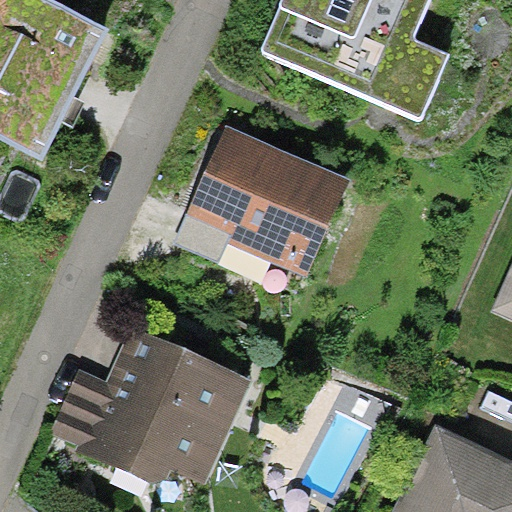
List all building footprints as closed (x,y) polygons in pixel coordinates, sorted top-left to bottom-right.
[(97,33),(32,0),(0,0),(0,150),(27,165),(97,33)] [(426,0),(281,0),(254,63),(412,133),(447,67),(405,51),(426,0)] [(340,188),(225,131),(169,245),(213,267),(223,248),(293,283),(340,188)] [(511,272),(493,314),(511,322),(511,272)] [(77,451),(71,464),(182,511),(186,511),(241,384),(126,335),(103,389),(72,376),(45,437),(77,451)] [(511,511),(511,475),(436,434),(393,511),(511,511)]
